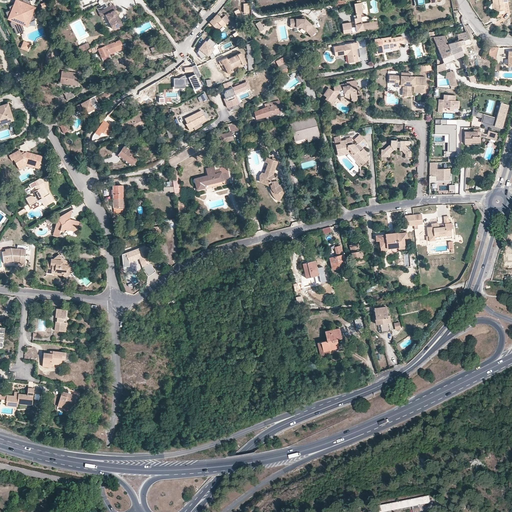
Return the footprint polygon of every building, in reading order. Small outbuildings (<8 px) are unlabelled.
[(19,22),(18,20),(26,16),(28,21),(34,18),(32,12),(30,9),(28,10),(27,7),(31,5),(29,0),(17,0),(19,3),(20,5),(15,7),(14,5),(9,8),(10,11),(5,13),(8,20),(12,18),(13,21),(11,22),(10,25),(12,30),(13,29),(15,34),(23,30),(20,24),(19,24),(18,22),(19,22)] [(507,0),(492,0),(494,10),(498,10),(500,9),(500,11),(504,11),(503,3),(508,3),(507,0)] [(111,6),(109,1),(100,5),(103,10),(111,6)] [(363,14),(362,3),(355,4),(357,15),(357,18),(355,19),(356,27),(352,28),(353,32),(357,31),(357,32),(361,32),(361,31),(379,27),(378,21),(363,24),(361,15),(363,14)] [(116,9),(113,4),(111,6),(103,10),(105,15),(113,29),(122,24),(114,10),(116,9)] [(216,14),(209,22),(217,30),(225,22),(227,24),(230,20),(225,15),(221,19),(216,14)] [(290,27),(296,27),(303,27),(307,31),(313,36),(319,30),(306,19),(290,19),(290,27)] [(266,27),(264,24),(261,25),(259,21),(255,23),(259,31),(266,27)] [(352,28),(351,22),(342,24),(344,34),(353,32),(352,28)] [(433,37),(443,62),(453,58),(446,43),(445,35),(433,37)] [(383,53),(383,50),(391,48),(391,49),(398,48),(398,45),(403,44),(402,36),(396,37),(390,38),(390,36),(374,39),(376,54),(383,53)] [(216,44),(210,39),(207,43),(205,42),(197,53),(200,56),(201,59),(210,57),(214,49),(213,48),(216,44)] [(117,41),(105,46),(98,48),(101,57),(108,54),(120,49),(117,41)] [(446,43),(453,58),(463,55),(460,45),(459,45),(458,41),(446,43)] [(335,56),(347,54),(348,62),(348,63),(356,61),(353,49),(356,48),(357,48),(356,42),(345,44),(345,45),(333,46),(335,56)] [(250,69),(254,69),(253,58),(252,44),(246,44),(247,49),(247,52),(247,54),(247,58),(248,64),(248,70),(250,70),(250,69)] [(233,71),(232,68),(242,64),(242,65),(246,63),(241,53),(237,55),(227,59),(226,58),(219,61),(221,65),(223,64),(225,68),(228,74),(233,71)] [(289,66),(287,62),(278,66),(282,74),(288,71),(286,67),(289,66)] [(444,64),(437,66),(439,73),(446,71),(444,64)] [(201,76),(196,65),(192,67),(184,68),(185,76),(187,78),(188,77),(194,89),(200,86),(196,78),(201,76)] [(78,85),(79,74),(61,71),(60,83),(78,85)] [(454,71),(447,73),(446,79),(448,79),(450,87),(457,85),(454,71)] [(410,86),(411,75),(411,72),(407,72),(406,74),(401,74),(401,75),(389,75),(389,83),(395,83),(395,85),(401,85),(401,83),(405,83),(405,87),(403,86),(403,92),(405,92),(405,96),(411,96),(412,92),(410,92),(410,86)] [(187,78),(185,76),(179,78),(174,79),(174,88),(185,88),(185,85),(185,78),(187,78)] [(424,92),(425,76),(414,76),(414,86),(413,91),(424,92)] [(347,84),(347,86),(341,87),(341,85),(338,86),(333,87),(334,91),(333,91),(328,88),(323,95),(326,97),(324,99),(326,101),(328,102),(331,99),(334,95),(336,96),(337,96),(338,97),(338,98),(343,97),(343,99),(349,98),(349,100),(350,103),(357,101),(355,92),(352,92),(351,89),(354,89),(357,88),(355,81),(347,83),(347,84)] [(225,90),(232,87),(230,82),(222,84),(225,90)] [(245,83),(225,91),(223,95),(225,98),(224,99),(228,108),(236,105),(233,99),(235,95),(247,89),(248,89),(248,88),(249,87),(247,84),(246,83),(245,83)] [(74,96),(71,90),(64,93),(67,100),(74,96)] [(448,107),(448,106),(450,107),(450,110),(454,110),(454,108),(459,108),(459,101),(453,100),(454,95),(443,94),(443,100),(438,99),(438,112),(443,112),(443,107),(448,107)] [(132,109),(137,108),(132,95),(127,97),(132,109)] [(97,102),(94,96),(77,105),(79,110),(83,108),(84,109),(92,104),(97,102)] [(264,105),(265,108),(254,113),(256,119),(269,116),(279,111),(278,105),(280,104),(277,98),(264,105)] [(508,105),(500,103),(496,118),(484,115),(481,122),(501,127),(508,105)] [(0,128),(15,123),(8,104),(0,106),(0,128)] [(478,107),(473,106),(472,115),(481,115),(481,113),(477,113),(478,107)] [(205,119),(201,111),(184,119),(187,123),(185,124),(189,129),(193,127),(200,122),(205,119)] [(141,113),(139,114),(126,121),(126,122),(121,124),(123,129),(124,130),(125,131),(128,131),(130,130),(140,125),(143,123),(141,118),(143,116),(141,113)] [(319,139),(314,117),(290,123),(294,140),(306,138),(313,136),(313,140),(319,139)] [(447,119),(440,119),(440,124),(434,124),(434,134),(449,134),(448,150),(444,150),(444,156),(437,156),(437,162),(447,162),(447,157),(454,157),(454,153),(456,153),(456,124),(446,123),(447,119)] [(113,127),(104,120),(99,127),(95,133),(99,136),(102,132),(107,136),(113,127)] [(237,122),(228,124),(230,133),(240,131),(237,122)] [(60,126),(63,133),(69,130),(65,123),(60,126)] [(172,126),(166,128),(168,136),(174,134),(172,126)] [(473,129),(473,132),(464,132),(464,144),(470,144),(470,142),(480,142),(480,129),(473,129)] [(497,133),(487,130),(485,138),(495,141),(497,133)] [(231,139),(230,133),(218,137),(219,142),(231,139)] [(354,140),(356,142),(353,145),(352,143),(352,141),(346,142),(346,139),(340,141),(339,141),(340,143),(335,145),(337,154),(343,152),(350,151),(354,155),(355,155),(359,159),(356,161),(356,162),(360,166),(360,167),(369,158),(364,153),(361,150),(363,149),(362,148),(367,143),(359,135),(354,140)] [(394,150),(397,150),(397,149),(399,149),(399,150),(402,150),(405,154),(405,157),(411,157),(412,152),(405,145),(410,145),(410,140),(400,140),(400,141),(397,141),(397,139),(391,139),(390,144),(389,144),(385,149),(382,149),(381,155),(390,156),(390,154),(394,150)] [(124,146),(118,154),(132,165),(138,157),(124,146)] [(26,152),(23,153),(21,155),(19,153),(18,150),(7,156),(10,160),(12,159),(17,167),(25,162),(27,163),(30,164),(39,166),(42,156),(26,152)] [(337,155),(348,152),(356,161),(359,159),(355,155),(354,155),(350,151),(343,152),(337,154),(337,155)] [(277,176),(275,175),(273,172),(276,164),(278,165),(280,160),(269,157),(268,161),(270,162),(267,172),(265,172),(262,175),(263,178),(271,181),(272,184),(273,186),(274,190),(275,193),(277,195),(279,197),(281,199),(282,199),(287,189),(284,187),(282,185),(281,183),(280,180),(279,178),(277,176)] [(450,180),(450,168),(437,169),(437,162),(430,162),(429,181),(437,181),(437,179),(450,180)] [(206,168),(207,175),(194,179),(197,189),(204,188),(204,185),(223,180),(221,172),(220,172),(219,169),(215,170),(214,166),(206,168)] [(47,194),(42,187),(44,186),(44,185),(42,181),(34,186),(36,190),(33,192),(35,196),(34,197),(33,196),(32,196),(30,196),(29,196),(28,196),(26,198),(30,204),(37,200),(40,198),(44,206),(53,201),(49,193),(47,194)] [(122,185),(112,185),(113,208),(123,207),(122,185)] [(328,203),(329,207),(333,206),(334,210),(337,209),(335,200),(329,201),(329,203),(328,203)] [(58,217),(59,220),(57,221),(54,236),(59,237),(70,231),(75,231),(76,228),(80,229),(82,222),(75,220),(72,222),(66,212),(58,217)] [(421,214),(413,215),(414,225),(423,224),(421,214)] [(413,215),(404,217),(405,226),(414,225),(413,215)] [(445,225),(445,227),(439,227),(439,225),(438,223),(431,224),(431,226),(427,227),(428,236),(429,236),(429,240),(429,241),(435,240),(434,235),(439,235),(439,236),(446,236),(446,234),(451,233),(451,228),(453,228),(452,223),(451,223),(451,221),(449,221),(448,216),(444,217),(445,225)] [(397,232),(393,233),(389,233),(384,234),(385,235),(376,236),(376,241),(379,241),(380,246),(386,246),(386,248),(398,247),(398,245),(404,244),(404,243),(404,238),(407,238),(406,232),(397,233),(397,232)] [(166,242),(158,243),(161,257),(168,256),(166,242)] [(354,244),(349,245),(353,263),(357,262),(357,264),(362,262),(361,255),(362,254),(362,250),(359,251),(355,251),(354,244)] [(126,252),(129,262),(139,258),(140,261),(141,265),(150,262),(145,245),(126,252)] [(335,247),(337,256),(329,258),(332,269),(345,266),(343,255),(344,254),(343,251),(342,251),(340,246),(335,247)] [(3,262),(10,261),(14,260),(20,261),(20,263),(25,263),(26,249),(12,248),(6,249),(6,251),(2,251),(3,262)] [(411,252),(403,252),(403,267),(411,267),(411,252)] [(65,261),(59,254),(55,258),(54,260),(56,262),(59,263),(62,261),(65,264),(67,264),(69,263),(67,260),(65,261)] [(65,264),(62,261),(59,263),(56,262),(54,260),(55,258),(53,259),(51,259),(50,264),(47,264),(46,272),(51,273),(54,270),(57,272),(61,273),(62,274),(63,276),(68,272),(70,274),(76,269),(71,262),(69,263),(67,264),(65,264)] [(306,278),(315,276),(313,271),(317,270),(315,260),(302,263),(306,278)] [(351,278),(350,272),(341,274),(343,281),(351,278)] [(380,324),(389,322),(386,307),(374,309),(376,324),(380,324)] [(51,321),(56,321),(55,328),(55,330),(65,331),(66,322),(63,321),(64,317),(65,317),(65,309),(52,308),(51,321)] [(361,316),(353,318),(356,330),(364,328),(361,316)] [(389,322),(380,324),(382,332),(390,331),(389,322)] [(324,331),(326,340),(320,342),(323,351),(334,349),(333,347),(338,346),(336,339),(341,338),(339,328),(324,331)] [(334,353),(334,349),(323,351),(320,342),(317,342),(320,356),(334,353)] [(61,362),(62,359),(72,360),(72,352),(53,351),(52,353),(49,353),(43,352),(42,363),(51,364),(52,363),(61,364),(61,362)] [(17,403),(17,401),(21,402),(21,403),(24,404),(24,402),(28,402),(27,404),(32,405),(33,388),(28,387),(27,394),(19,393),(19,392),(14,391),(14,393),(16,393),(16,396),(13,396),(7,395),(6,399),(5,405),(17,406),(17,403)] [(64,406),(65,403),(71,405),(70,408),(76,409),(79,396),(62,391),(58,405),(64,407),(64,406)] [(430,496),(378,506),(379,511),(386,511),(391,511),(414,507),(414,509),(414,511),(422,511),(422,507),(421,505),(432,503),(430,496)]
